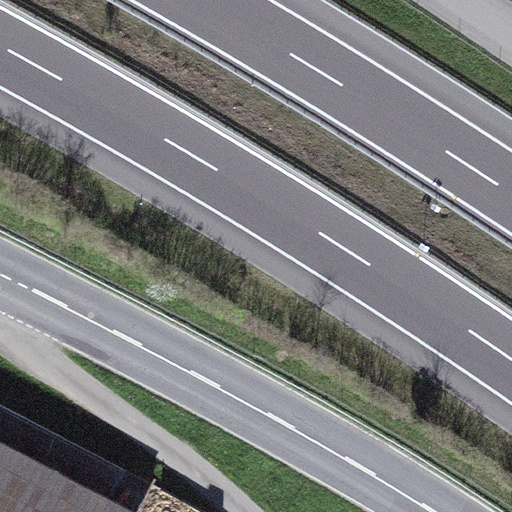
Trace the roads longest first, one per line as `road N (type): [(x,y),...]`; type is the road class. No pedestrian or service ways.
road 1 (motorway): [(0,50),(176,147),(511,360)]
road 2 (primary): [(0,275),(353,461),(432,511)]
road 3 (motorway): [(511,193),(199,0)]
road 4 (unclassified): [(0,303),(244,511)]
